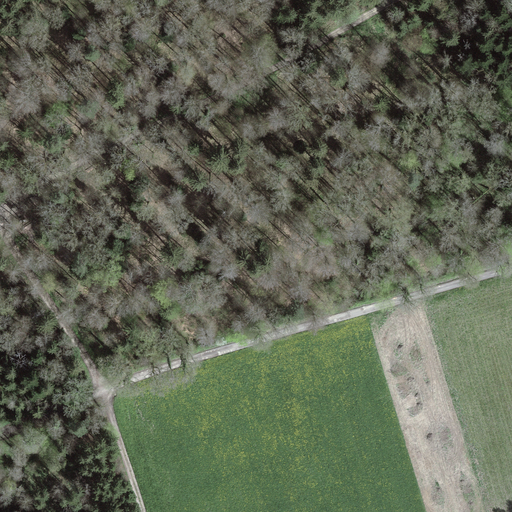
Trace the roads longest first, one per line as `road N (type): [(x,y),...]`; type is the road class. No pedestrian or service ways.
road 1 (track): [(394,0),(0,205)]
road 2 (track): [(511,266),(103,388)]
road 3 (track): [(0,226),(103,388)]
road 4 (track): [(103,388),(139,511)]
